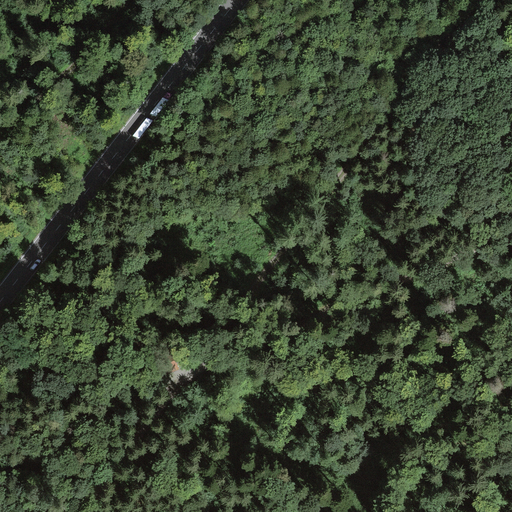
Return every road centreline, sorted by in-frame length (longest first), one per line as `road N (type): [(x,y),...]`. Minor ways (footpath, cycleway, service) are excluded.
road 1 (track): [(81,511),(211,353),(511,232)]
road 2 (track): [(211,353),(480,0)]
road 3 (primary): [(0,304),(236,0)]
road 4 (track): [(0,112),(108,32),(133,0)]
